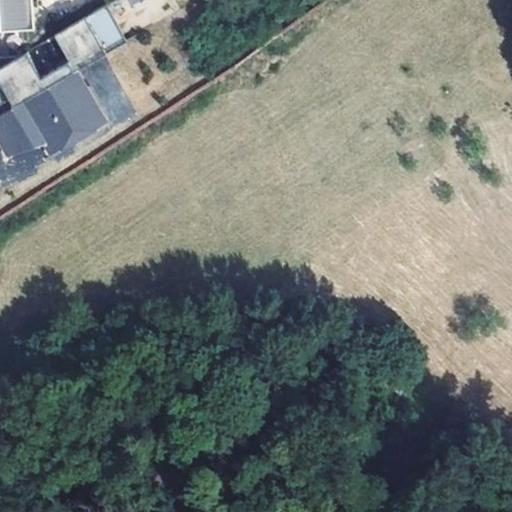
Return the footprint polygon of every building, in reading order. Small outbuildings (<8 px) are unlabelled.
[(0,0),(0,33),(34,32),(32,0),(0,0)] [(74,74),(124,45),(102,8),(52,39),(68,64),(40,81),(24,56),(14,63),(0,71),(0,104),(7,101),(13,110),(74,74)] [(0,63),(0,71),(14,63),(0,63)] [(111,68),(87,78),(106,125),(131,115),(111,68)] [(13,110),(0,117),(0,145),(8,159),(39,140),(46,151),(93,123),(96,111),(74,74),(13,110)]
